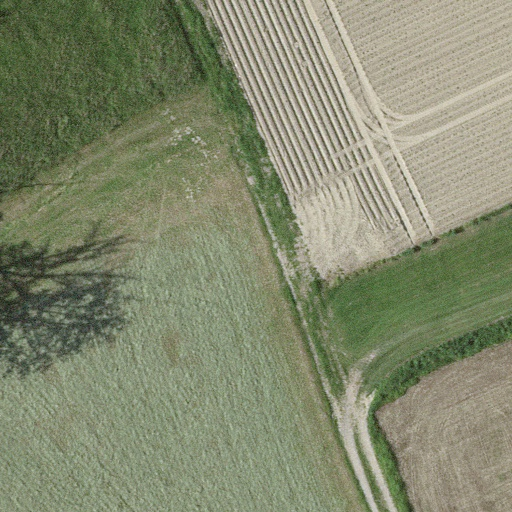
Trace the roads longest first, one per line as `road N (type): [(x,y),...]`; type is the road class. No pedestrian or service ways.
road 1 (track): [(189,0),(244,124),(358,437)]
road 2 (track): [(389,511),(358,437),(362,391),(386,358),(511,302)]
